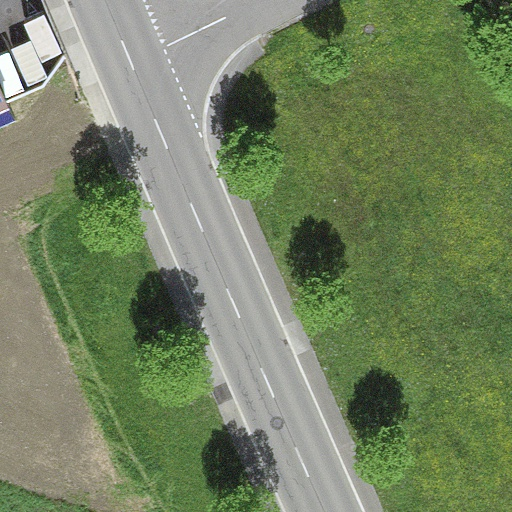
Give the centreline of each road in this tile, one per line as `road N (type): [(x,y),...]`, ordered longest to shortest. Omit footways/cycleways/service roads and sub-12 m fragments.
road 1 (secondary): [(125,55),(323,511)]
road 2 (residential): [(284,0),(125,55)]
